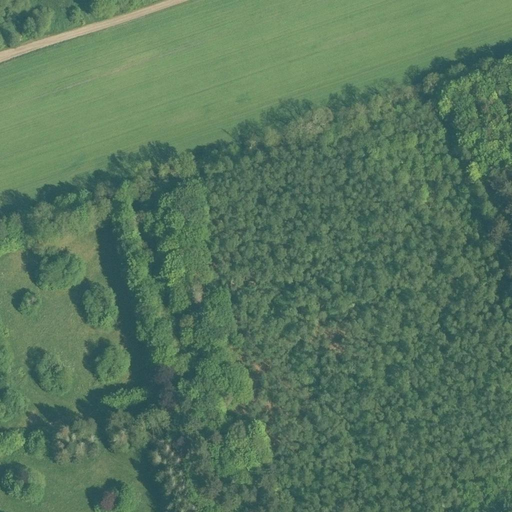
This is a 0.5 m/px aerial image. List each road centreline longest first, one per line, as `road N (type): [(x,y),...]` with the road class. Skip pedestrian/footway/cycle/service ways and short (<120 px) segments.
road 1 (track): [(0,240),(434,97)]
road 2 (track): [(0,60),(179,0)]
